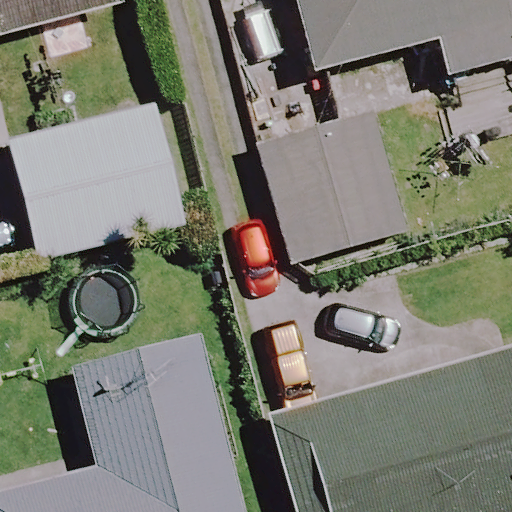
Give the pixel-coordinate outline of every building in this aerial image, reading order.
[(0,0),(0,38),(113,5),(111,0),(0,0)] [(511,0),(284,0),(303,82),(423,55),(431,89),(511,70),(511,0)] [(171,236),(142,117),(0,150),(0,159),(27,271),(171,236)] [(399,240),(361,119),(246,155),(283,276),(399,240)] [(64,379),(87,474),(0,495),(0,511),(227,511),(188,349),(64,379)] [(511,511),(511,360),(266,429),(288,511),(511,511)]
